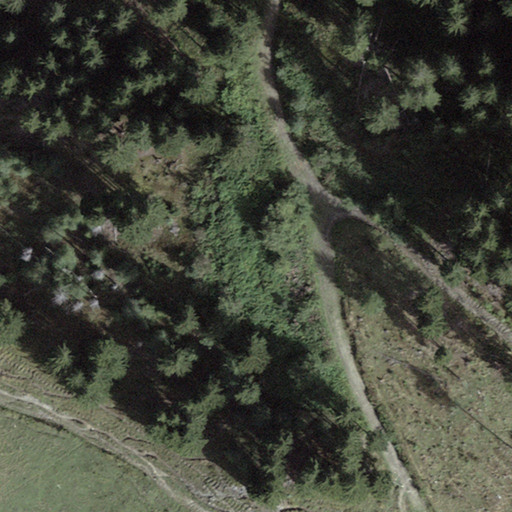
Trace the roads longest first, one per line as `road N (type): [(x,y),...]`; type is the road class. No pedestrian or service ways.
road 1 (track): [(511,336),(372,219),(322,207),(350,361),(423,511)]
road 2 (track): [(277,0),(267,80),(322,207)]
